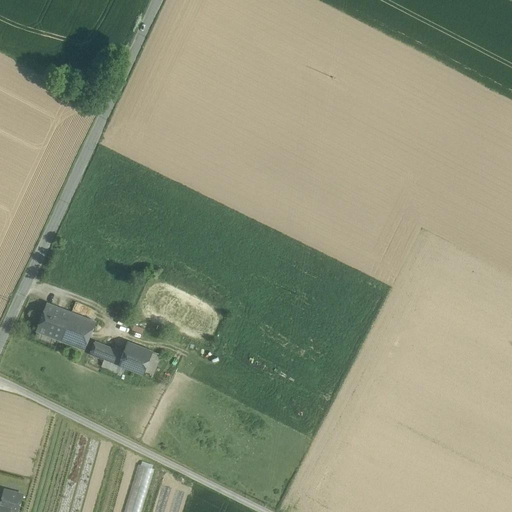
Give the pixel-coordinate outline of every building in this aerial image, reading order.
[(64,310),(48,304),(37,330),(54,337),(64,310)] [(95,322),(64,310),(54,337),(84,348),(95,322)] [(144,329),(134,325),(132,330),(143,334),(144,329)] [(124,352),(95,341),(90,354),(104,359),(119,365),(124,352)] [(124,352),(119,365),(125,367),(144,375),(153,351),(128,341),(124,352)] [(153,351),(144,375),(151,378),(161,354),(153,351)] [(119,365),(104,359),(101,365),(123,373),(125,367),(119,365)] [(22,494),(5,489),(2,502),(11,504),(10,510),(18,511),(22,494)] [(2,502),(0,501),(0,511),(9,511),(10,510),(11,504),(2,502)]
